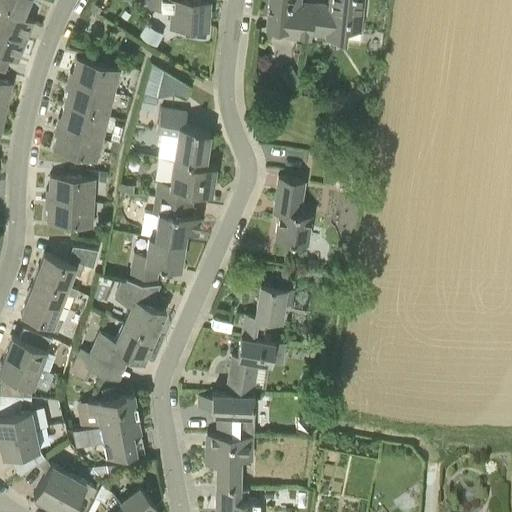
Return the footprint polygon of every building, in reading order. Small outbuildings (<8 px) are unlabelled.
[(0,0),(0,4),(23,13),(27,0),(0,0)] [(91,0),(87,7),(97,14),(102,6),(91,0)] [(153,0),(153,6),(171,7),(170,21),(189,22),(188,34),(205,35),(207,0),(153,0)] [(310,38),(314,2),(300,0),(268,0),(265,24),(264,24),(264,26),(283,28),(286,28),(285,36),(310,38)] [(358,39),(362,0),(328,0),(328,3),(314,2),(310,38),(311,38),(311,34),(358,39)] [(33,18),(23,13),(0,4),(0,27),(25,38),(32,20),(33,21),(34,19),(33,19),(33,18)] [(124,9),(120,14),(127,19),(130,13),(124,9)] [(18,56),(25,38),(0,27),(0,67),(4,69),(9,55),(17,58),(17,57),(18,58),(19,56),(18,56)] [(70,79),(114,91),(119,67),(76,56),(70,79)] [(152,61),(145,91),(157,92),(156,95),(163,93),(169,71),(152,61)] [(279,69),(287,82),(297,76),(290,63),(279,69)] [(0,105),(6,107),(12,80),(0,77),(0,105)] [(108,114),(114,91),(70,79),(64,102),(108,114)] [(141,107),(155,109),(156,95),(157,92),(145,91),(143,91),(141,107)] [(102,136),(108,114),(64,102),(58,125),(102,136)] [(204,161),(205,161),(210,129),(195,127),(196,125),(184,123),(187,109),(161,105),(157,130),(160,130),(157,154),(173,156),(204,161)] [(110,137),(118,139),(121,124),(114,122),(110,136),(110,137)] [(96,159),(102,136),(58,125),(52,148),(96,159)] [(215,163),(205,161),(204,161),(173,156),(168,181),(156,179),(153,195),(184,200),(186,187),(211,191),(215,163)] [(98,176),(106,176),(106,168),(98,167),(98,176)] [(94,200),(95,175),(49,173),(48,197),(94,200)] [(305,178),(298,177),(278,174),(273,209),(279,210),(274,236),(294,239),(308,241),(312,212),(300,210),(305,178)] [(117,188),(132,190),(133,183),(118,181),(117,188)] [(182,211),(184,200),(153,195),(150,213),(157,214),(154,235),(184,239),(185,229),(197,231),(200,213),(182,211)] [(92,224),(94,200),(48,197),(47,221),(92,224)] [(184,239),(154,235),(146,234),(144,250),(133,249),(129,272),(156,276),(158,262),(180,266),(184,239)] [(74,262),(69,260),(44,250),(36,271),(66,282),(71,270),(79,273),(84,261),(76,258),(74,262)] [(271,275),(287,277),(288,267),(272,265),(271,275)] [(79,287),(66,282),(36,271),(28,291),(59,303),(63,291),(75,296),(79,287)] [(117,275),(98,272),(96,280),(115,283),(117,275)] [(125,320),(154,333),(166,307),(144,298),(151,282),(159,283),(159,282),(124,276),(115,299),(131,306),(125,320)] [(287,286),(279,284),(260,281),(255,313),(245,311),(241,333),(274,339),(274,337),(255,333),(258,315),(282,318),(287,286)] [(55,315),(59,303),(28,291),(20,311),(43,320),(41,324),(57,330),(62,317),(55,315)] [(101,333),(92,353),(123,365),(123,364),(117,361),(122,350),(143,359),(154,333),(125,320),(122,319),(114,338),(101,333)] [(39,364),(51,335),(23,324),(19,335),(12,333),(5,352),(39,364)] [(274,339),(241,333),(240,333),(237,353),(231,352),(225,389),(254,390),(257,359),(270,360),(282,362),(285,340),(274,339)] [(75,359),(87,365),(92,353),(80,348),(75,359)] [(31,384),(39,364),(5,352),(0,363),(0,371),(1,372),(0,386),(0,392),(30,393),(31,384)] [(123,365),(92,353),(87,365),(111,375),(116,364),(122,366),(123,365)] [(99,423),(138,418),(133,389),(117,392),(116,387),(101,389),(102,395),(86,398),(87,409),(96,408),(99,423)] [(254,390),(225,389),(211,389),(211,393),(199,393),(198,404),(211,405),(211,411),(217,411),(217,432),(232,432),(232,413),(253,413),(254,390)] [(0,434),(34,428),(29,408),(30,393),(0,392),(0,434)] [(104,453),(135,447),(132,427),(140,426),(138,418),(99,423),(104,453)] [(38,447),(34,428),(0,434),(0,442),(2,454),(6,453),(20,472),(37,460),(44,455),(38,447)] [(232,432),(217,432),(207,431),(206,462),(207,463),(207,457),(217,457),(217,484),(241,484),(241,457),(252,458),(252,432),(232,432)] [(51,462),(50,464),(44,455),(37,460),(45,471),(33,493),(50,503),(70,472),(51,462)] [(94,467),(102,477),(109,476),(106,464),(94,467)] [(96,487),(70,472),(50,503),(67,511),(68,511),(84,488),(93,493),(96,487)] [(104,499),(110,488),(104,480),(95,495),(104,499)] [(122,499),(132,511),(149,511),(148,510),(156,504),(140,484),(122,499)] [(258,511),(259,496),(248,496),(248,485),(241,484),(217,484),(216,511),(258,511)] [(132,511),(122,499),(121,499),(125,503),(114,511),(132,511)]
